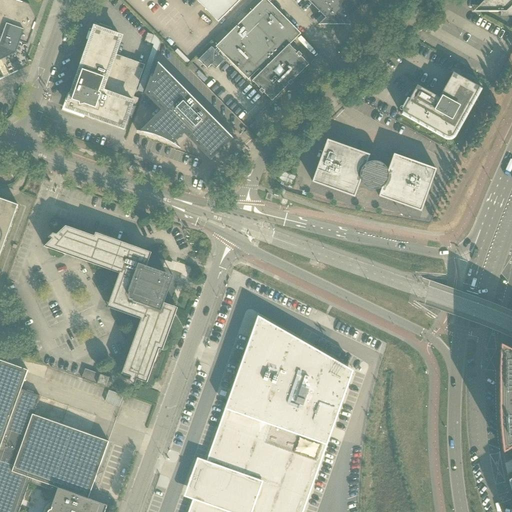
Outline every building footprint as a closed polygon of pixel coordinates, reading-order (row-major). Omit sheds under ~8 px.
[(0,0),(0,61),(16,54),(20,42),(28,45),(37,20),(30,6),(16,1),(16,0),(0,0)] [(195,0),(196,0),(196,1),(197,2),(198,1),(218,22),(240,0),(195,0)] [(301,34),(294,27),(267,0),(262,0),(215,47),(248,80),(251,78),(253,80),(252,81),(260,90),(259,91),(262,94),(264,93),(272,101),(287,86),(286,84),(292,79),(293,80),(309,65),(300,56),(302,55),(298,52),(297,53),(289,45),(301,34)] [(307,0),(325,18),(318,25),(348,25),(348,19),(366,0),(307,0)] [(473,12),(485,12),(500,12),(500,16),(511,16),(511,0),(485,0),(485,1),(474,11),(473,12)] [(67,92),(72,94),(67,108),(123,128),(127,117),(131,118),(131,119),(135,109),(139,99),(133,97),(145,65),(116,55),(116,56),(114,55),(120,37),(109,33),(111,29),(112,29),(100,24),(99,25),(100,25),(99,30),(95,28),(72,94),(67,92)] [(144,42),(150,44),(154,35),(147,33),(144,42)] [(137,93),(142,94),(160,43),(154,35),(150,44),(153,45),(137,93)] [(412,38),(409,44),(414,47),(417,42),(412,38)] [(211,48),(199,60),(207,68),(211,64),(216,68),(224,60),(211,48)] [(174,52),(187,65),(190,62),(177,49),(174,52)] [(184,132),(184,133),(188,137),(211,160),(212,160),(211,159),(222,148),(223,147),(231,139),(232,139),(233,139),(226,132),(158,63),(158,64),(159,65),(155,76),(154,77),(153,79),(151,79),(146,93),(146,92),(145,93),(162,111),(148,125),(141,132),(137,132),(145,134),(153,136),(160,138),(164,140),(169,142),(173,144),(178,138),(179,138),(179,139),(180,139),(181,139),(181,138),(182,138),(182,137),(183,137),(183,136),(183,135),(182,135),(182,134),(184,132)] [(187,67),(201,81),(205,77),(191,63),(187,67)] [(442,92),(439,98),(417,86),(409,99),(403,110),(401,115),(402,115),(403,113),(446,137),(447,137),(448,137),(449,137),(450,137),(451,137),(452,136),(453,136),(453,135),(479,88),(482,90),(482,89),(453,73),(444,89),(444,88),(443,88),(442,89),(441,90),(441,91),(442,91),(442,92)] [(244,133),(253,142),(256,139),(247,130),(244,133)] [(354,197),(360,181),(361,182),(362,183),(362,184),(363,185),(364,186),(365,187),(366,188),(367,188),(368,189),(369,190),(371,190),(372,190),(373,190),(374,190),(376,190),(377,190),(378,190),(380,189),(381,189),(382,188),(379,197),(421,212),(436,170),(394,155),(388,171),(387,170),(387,169),(386,168),(386,167),(385,166),(384,165),(383,164),(382,164),(381,163),(380,163),(379,162),(378,162),(377,162),(375,161),(374,161),(373,161),(372,162),(371,162),(370,162),(368,163),(367,163),(366,164),(370,155),(327,140),(312,182),(354,197)] [(287,174),(284,184),(292,187),(296,177),(287,174)] [(0,255),(14,217),(17,207),(18,205),(0,198),(0,255)] [(53,233),(48,238),(52,240),(44,247),(119,274),(107,308),(141,320),(122,374),(131,377),(129,381),(134,386),(137,379),(147,383),(159,349),(162,350),(177,308),(164,303),(173,276),(146,266),(151,253),(95,233),(94,236),(66,226),(57,235),(53,233)] [(258,316),(225,410),(228,411),(323,444),(327,446),(353,371),(258,316)] [(499,370),(499,412),(500,426),(501,439),(503,453),(511,447),(511,350),(501,345),(500,350),(507,351),(506,370),(499,370)] [(104,511),(107,506),(88,499),(96,476),(103,472),(100,465),(108,442),(33,415),(40,396),(21,389),(28,370),(0,360),(0,511),(104,511)] [(82,379),(108,388),(112,378),(85,369),(82,379)] [(105,402),(119,407),(123,396),(109,391),(105,402)] [(191,427),(192,428),(197,410),(185,407),(174,442),(186,445),(191,427)] [(298,511),(323,444),(228,411),(210,462),(206,461),(193,500),(196,501),(192,511),(298,511)]
